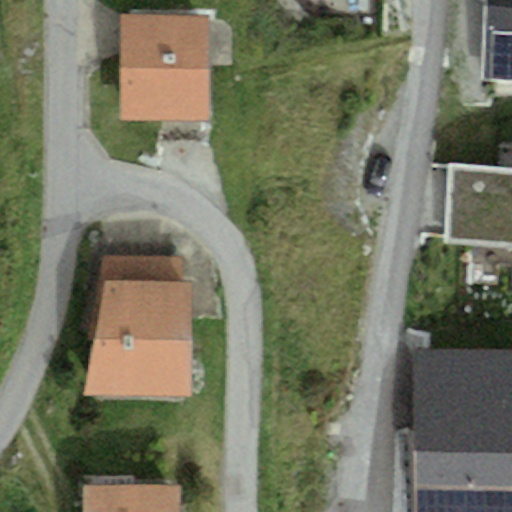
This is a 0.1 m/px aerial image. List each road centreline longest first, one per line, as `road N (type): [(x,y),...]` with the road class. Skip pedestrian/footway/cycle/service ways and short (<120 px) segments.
road 1 (residential): [(362,511),(421,0)]
road 2 (residential): [(66,172),(167,191),(225,238),(241,273),(248,326),(241,511)]
road 3 (unclassified): [(0,427),(34,365),(58,265),(66,172)]
road 4 (unclassified): [(66,172),(65,0)]
